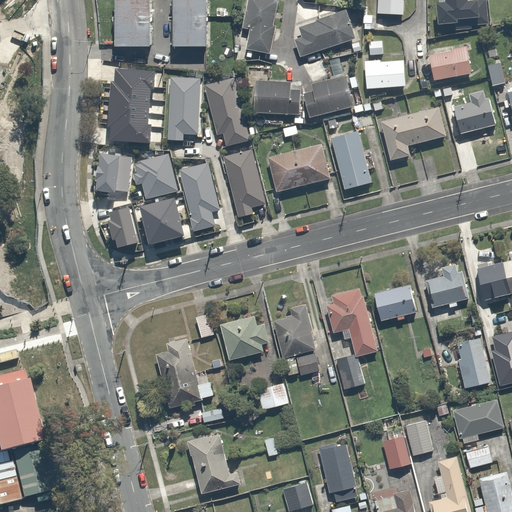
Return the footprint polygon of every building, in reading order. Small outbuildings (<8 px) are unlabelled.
[(115,0),(115,46),(151,46),(150,0),(115,0)] [(172,0),(173,46),(208,46),(208,0),(172,0)] [(277,0),(248,0),(244,29),(249,30),(246,48),(272,53),(277,27),(273,26),(277,0)] [(406,0),(380,0),(379,13),(406,14),(406,0)] [(444,0),(445,2),(436,3),(438,24),(454,23),(455,30),(471,29),(471,25),(489,24),(486,0),(477,0),(472,0),(467,0),(444,0)] [(306,34),(292,39),(300,59),(357,36),(346,9),(303,26),(306,34)] [(368,40),(370,55),(383,54),(382,39),(368,40)] [(428,50),(435,80),(474,71),(467,40),(428,50)] [(365,62),(368,88),(408,84),(405,58),(365,62)] [(499,61),(488,63),(493,86),(505,83),(499,61)] [(111,139),(151,142),(152,123),(149,123),(152,89),(155,89),(156,70),(116,68),(115,80),(111,80),(108,126),(112,126),(111,139)] [(201,78),(171,77),(168,139),(183,140),(184,134),(198,134),(201,78)] [(223,134),(226,146),(250,140),(234,77),(204,85),(217,135),(223,134)] [(345,77),(304,91),(312,116),(354,102),(345,77)] [(301,86),(258,81),(255,109),(298,114),(301,86)] [(470,102),(454,107),(462,134),(500,124),(490,89),(469,95),(470,102)] [(382,121),(393,160),(414,154),(412,144),(448,134),(441,105),(382,121)] [(371,114),(360,117),(366,137),(377,134),(371,114)] [(358,128),(330,137),(345,189),(374,180),(358,128)] [(472,135),(459,138),(464,160),(477,157),(472,135)] [(323,144),(269,156),(277,191),(331,178),(323,144)] [(252,149),(223,156),(238,217),(253,213),(252,207),(266,204),(252,149)] [(96,189),(116,192),(116,190),(121,156),(121,155),(101,152),(99,165),(98,165),(96,178),(97,178),(96,189)] [(146,199),(178,190),(169,153),(140,161),(140,163),(135,164),(137,173),(134,173),(136,185),(142,183),(146,199)] [(121,156),(116,190),(128,192),(133,157),(121,156)] [(208,162),(180,169),(191,217),(190,217),(194,231),(216,226),(212,212),(220,210),(208,162)] [(185,234),(175,197),(140,206),(149,244),(185,234)] [(139,241),(130,206),(110,211),(112,219),(108,220),(113,240),(116,239),(118,247),(139,241)] [(511,247),(510,248),(511,256),(511,257),(476,266),(484,301),(511,294),(511,247)] [(444,275),(426,281),(434,308),(469,297),(459,263),(442,268),(444,275)] [(375,293),(383,320),(421,309),(413,282),(375,293)] [(380,351),(363,285),(334,293),(336,301),(329,303),(336,334),(344,332),(346,337),(354,335),(360,356),(380,351)] [(322,371),(306,303),(288,307),(290,316),(277,319),(291,378),(322,371)] [(208,313),(197,316),(202,336),(214,333),(208,313)] [(273,339),(268,321),(259,324),(256,314),(220,323),(229,359),(266,349),(264,342),(273,339)] [(462,314),(437,320),(441,337),(466,331),(462,314)] [(495,350),(491,351),(500,386),(511,382),(511,331),(491,336),(495,350)] [(483,336),(460,341),(463,356),(458,357),(465,386),(493,380),(483,336)] [(172,407),(200,400),(202,412),(218,408),(216,398),(210,372),(201,374),(197,355),(190,357),(189,354),(195,353),(193,342),(187,344),(186,337),(169,341),(171,349),(156,352),(161,374),(165,374),(172,407)] [(358,354),(338,358),(345,389),(365,384),(358,354)] [(0,450),(11,448),(41,441),(44,440),(29,379),(27,379),(24,369),(0,375),(0,450)] [(285,380),(260,388),(267,409),(291,401),(285,380)] [(480,432),(506,426),(499,396),(453,407),(462,443),(482,438),(480,432)] [(448,402),(437,405),(439,416),(451,414),(448,402)] [(428,417),(406,422),(414,455),(435,450),(428,417)] [(232,471),(221,431),(187,441),(201,493),(245,481),(242,468),(232,471)] [(406,435),(383,440),(390,470),(413,465),(406,435)] [(279,436),(264,438),(266,456),(281,454),(279,436)] [(41,441),(11,448),(24,497),(54,490),(41,441)] [(330,492),(335,490),(337,502),(359,497),(356,486),(359,485),(350,442),(321,448),(330,492)] [(466,451),(470,468),(497,461),(492,444),(466,451)] [(0,463),(10,461),(7,451),(0,452),(0,463)] [(473,511),(459,454),(441,459),(444,471),(434,473),(438,491),(426,494),(430,511),(473,511)] [(0,504),(22,499),(13,462),(0,464),(0,504)] [(511,511),(511,477),(510,471),(480,478),(484,494),(474,497),(478,511),(511,511)] [(309,480),(283,488),(290,511),(316,503),(309,480)] [(418,511),(413,485),(374,494),(377,511),(418,511)]
